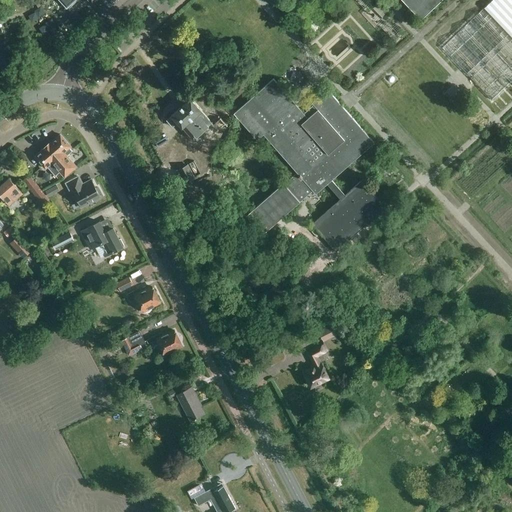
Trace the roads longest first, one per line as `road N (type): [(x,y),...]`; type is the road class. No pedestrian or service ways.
road 1 (primary): [(305,511),(121,155)]
road 2 (unclassified): [(259,0),(511,273)]
road 3 (residential): [(121,155),(103,164),(77,122),(61,115),(2,140)]
